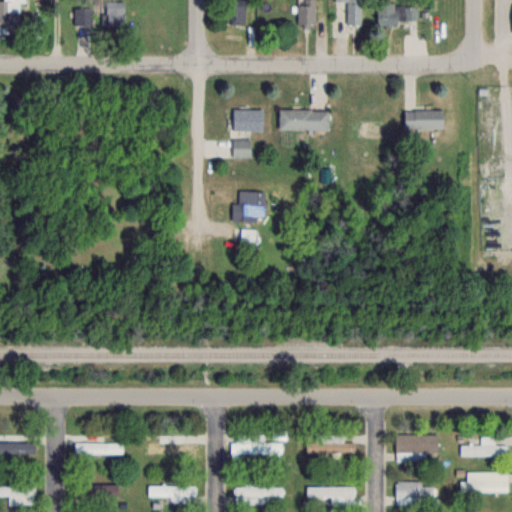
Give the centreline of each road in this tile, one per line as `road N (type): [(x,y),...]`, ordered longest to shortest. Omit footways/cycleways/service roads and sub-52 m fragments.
road 1 (residential): [(511,397),(0,397)]
road 2 (residential): [(0,64),(472,60)]
road 3 (residential): [(203,246),(199,0)]
